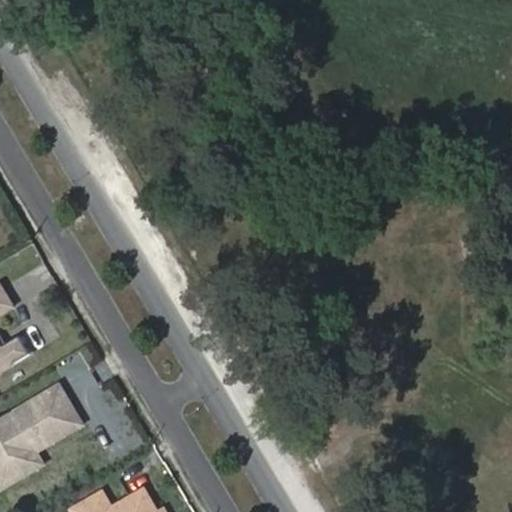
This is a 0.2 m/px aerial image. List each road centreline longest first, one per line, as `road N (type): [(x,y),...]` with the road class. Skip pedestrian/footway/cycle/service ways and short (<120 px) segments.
road 1 (residential): [(288,511),(0,35)]
road 2 (residential): [(0,136),(223,511)]
